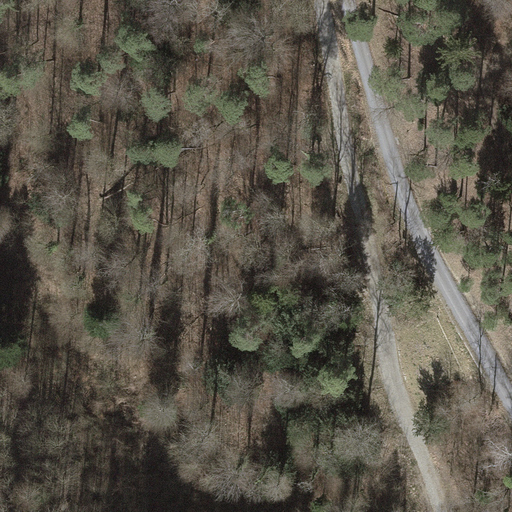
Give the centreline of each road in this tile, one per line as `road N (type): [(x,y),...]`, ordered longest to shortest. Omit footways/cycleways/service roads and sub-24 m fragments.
road 1 (track): [(443,511),(389,344),(321,0)]
road 2 (track): [(511,402),(414,225),(347,0)]
